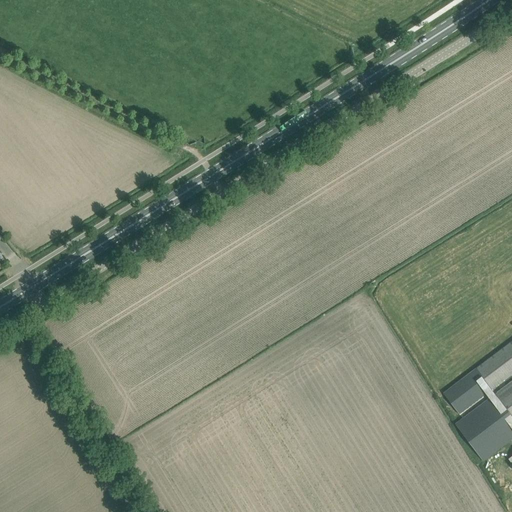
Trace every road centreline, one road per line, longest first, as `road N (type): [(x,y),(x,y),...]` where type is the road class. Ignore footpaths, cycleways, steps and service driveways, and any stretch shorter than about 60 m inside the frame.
road 1 (unclassified): [(0,331),(511,13)]
road 2 (primary): [(0,311),(492,0)]
